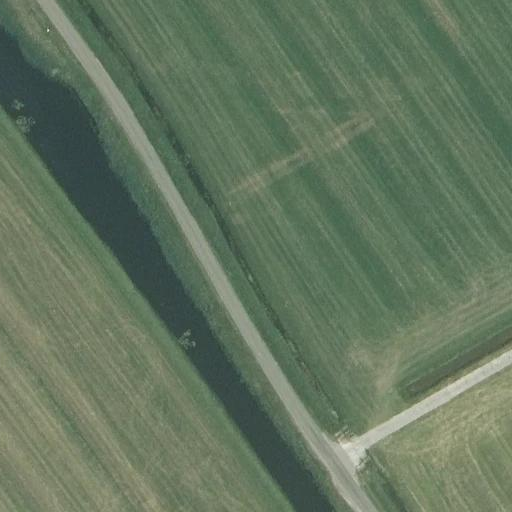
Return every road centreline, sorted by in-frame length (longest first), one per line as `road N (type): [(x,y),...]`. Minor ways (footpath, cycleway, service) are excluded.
road 1 (unclassified): [(367,511),(280,389),(138,140),(45,0)]
road 2 (unknown): [(328,456),(511,352)]
